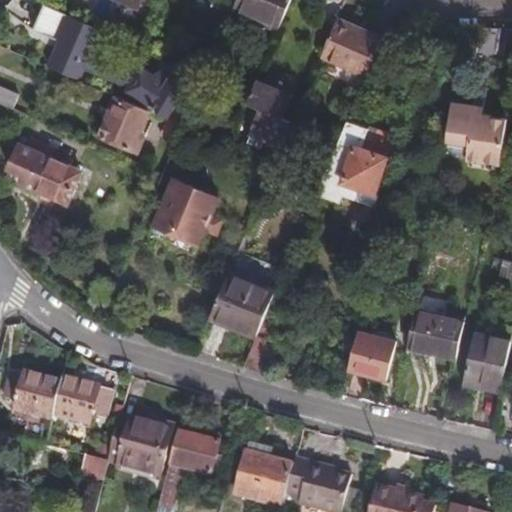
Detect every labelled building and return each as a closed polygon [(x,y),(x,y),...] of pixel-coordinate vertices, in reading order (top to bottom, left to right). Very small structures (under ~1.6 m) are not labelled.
[(111,0),(134,8),(137,0),(111,0)] [(273,30),(285,0),(229,0),(225,10),(273,30)] [(329,17),(335,0),(317,0),(309,19),(326,25),(329,17)] [(85,56),(96,30),(37,4),(30,21),(26,29),(51,41),(41,65),(75,79),(79,70),(85,56)] [(398,46),(409,18),(387,9),(375,37),(398,46)] [(359,76),(375,37),(367,33),(329,17),(326,25),(313,56),(359,76)] [(488,53),(489,24),(468,24),(467,53),(488,53)] [(206,54),(215,36),(199,28),(191,47),(206,54)] [(121,71),(85,56),(79,70),(122,89),(133,66),(126,63),(121,71)] [(141,100),(178,120),(186,101),(178,98),(173,109),(168,106),(179,80),(155,69),(151,75),(133,66),(122,89),(122,91),(141,100)] [(283,87),(254,74),(240,106),(260,114),(254,128),(261,131),(269,114),(285,121),(289,112),(279,108),(288,89),(283,87)] [(0,90),(0,106),(7,109),(12,96),(0,90)] [(142,111),(109,97),(101,115),(93,135),(132,152),(138,138),(132,135),(142,111)] [(496,161),(501,116),(489,114),(477,113),(477,104),(446,101),(442,138),(462,140),(460,157),(496,161)] [(240,106),(235,117),(234,120),(254,128),(260,114),(240,106)] [(277,138),(285,121),(269,114),(261,131),(277,138)] [(170,140),(177,123),(161,115),(154,134),(170,140)] [(227,126),(230,128),(234,120),(235,117),(232,115),(227,126)] [(363,125),(341,118),(310,191),(333,199),(335,192),(343,195),(351,197),(354,188),(369,192),(381,155),(356,147),(363,125)] [(61,203),(76,169),(13,141),(1,169),(12,174),(10,180),(31,189),(61,203)] [(188,251),(208,204),(163,185),(143,232),(163,240),(188,251)] [(365,202),(369,192),(354,188),(351,197),(365,202)] [(234,272),(279,281),(283,262),(238,253),(234,272)] [(507,281),(511,258),(511,255),(499,253),(494,278),(507,281)] [(222,275),(205,316),(223,324),(249,334),(266,293),(222,275)] [(79,305),(97,312),(108,286),(91,279),(79,305)] [(450,358),(459,322),(409,310),(401,346),(431,353),(450,358)] [(471,378),(495,384),(505,339),(467,330),(455,383),(469,386),(471,378)] [(249,334),(236,367),(260,377),(274,344),(249,334)] [(390,345),(352,334),(341,374),(369,381),(379,384),(390,345)] [(48,414),(56,385),(12,374),(4,372),(0,385),(0,401),(11,404),(10,410),(47,419),(48,414)] [(98,388),(57,377),(56,385),(48,414),(83,423),(85,413),(99,417),(106,390),(98,388)] [(474,388),(493,392),(495,384),(471,378),(469,386),(474,388)] [(148,419),(114,411),(101,461),(101,462),(151,475),(164,423),(148,419)] [(191,437),(170,432),(150,510),(159,511),(165,511),(176,472),(204,479),(214,441),(212,434),(206,433),(198,431),(193,432),(191,437)] [(31,443),(0,434),(0,454),(27,461),(31,443)] [(231,495),(276,507),(280,493),(287,464),(263,458),(266,450),(256,448),(244,445),(231,495)] [(101,462),(101,461),(78,455),(72,477),(96,483),(101,462)] [(306,461),(289,457),(287,464),(280,493),(296,497),(294,503),(329,511),(335,511),(345,473),(317,466),(305,463),(306,461)] [(428,511),(429,511),(430,508),(415,504),(416,500),(384,491),(371,488),(364,511),(428,511)]
